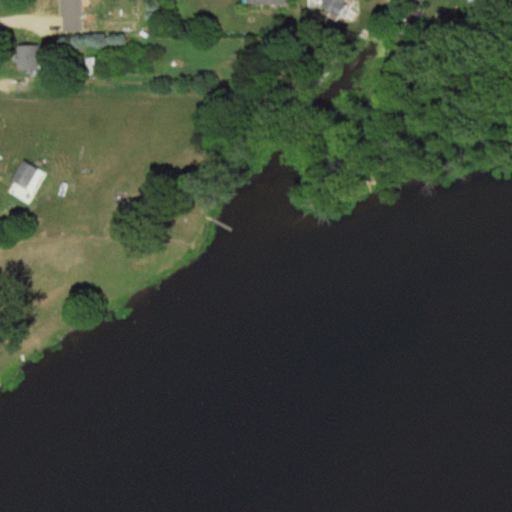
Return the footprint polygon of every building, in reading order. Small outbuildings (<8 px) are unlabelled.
[(64,0),(64,22),(85,22),(85,0),(64,0)] [(329,0),(326,5),(345,17),(356,1),(355,0),(329,0)] [(20,70),(42,70),(42,45),(20,45),(20,70)] [(94,58),(94,75),(105,75),(105,58),(94,58)] [(35,193),(47,171),(26,160),(15,182),(35,193)]
